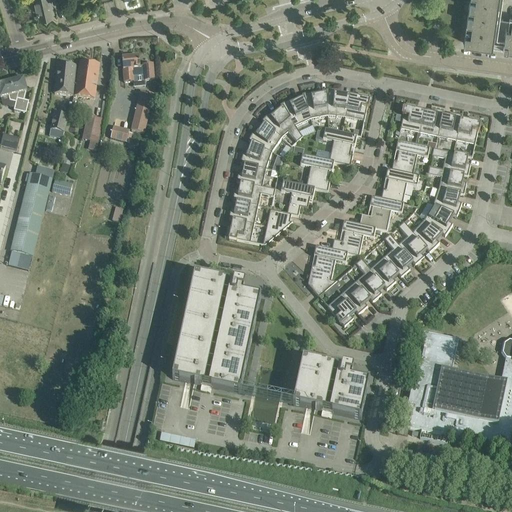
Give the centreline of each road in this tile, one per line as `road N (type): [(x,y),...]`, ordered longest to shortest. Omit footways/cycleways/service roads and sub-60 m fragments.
road 1 (residential): [(384,82),(312,70),(264,90),(234,124),(203,253),(265,269)]
road 2 (motorway): [(322,511),(0,442)]
road 3 (tertiary): [(113,511),(174,208)]
road 4 (residential): [(502,108),(476,232),(405,301),(391,366)]
road 5 (residential): [(265,269),(365,174),(384,82)]
road 6 (residential): [(391,366),(377,443),(511,476)]
road 7 (motorway): [(0,466),(210,511)]
road 8 (residential): [(265,269),(331,353),(391,366)]
road 9 (tertiary): [(205,49),(196,63),(174,208)]
road 10 (tertiary): [(25,53),(180,24)]
road 11 (tertiary): [(380,11),(394,41),(410,52),(511,70)]
road 12 (tertiary): [(174,208),(217,63)]
road 13 (residential): [(502,108),(384,82)]
